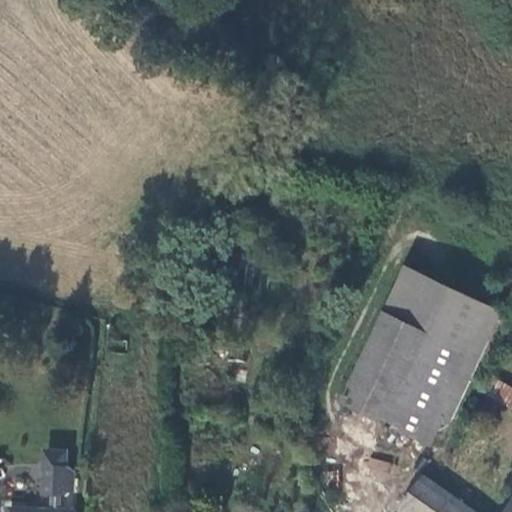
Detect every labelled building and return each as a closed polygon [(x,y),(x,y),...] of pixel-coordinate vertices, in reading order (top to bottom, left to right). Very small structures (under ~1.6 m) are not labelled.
[(492,309),(409,269),(344,405),(428,445),(492,309)] [(129,345),(111,343),(109,356),(127,358),(129,345)] [(480,391),(511,409),(511,389),(488,377),(480,391)] [(64,456),(45,456),(44,468),(43,468),(41,498),(49,498),(58,499),(64,499),(66,495),(68,469),(63,469),(64,456)] [(368,458),(364,474),(387,479),(391,463),(368,458)] [(511,511),(511,500),(503,511),(475,511),(425,477),(402,511),(511,511)] [(49,498),(48,511),(57,511),(58,499),(49,498)]
